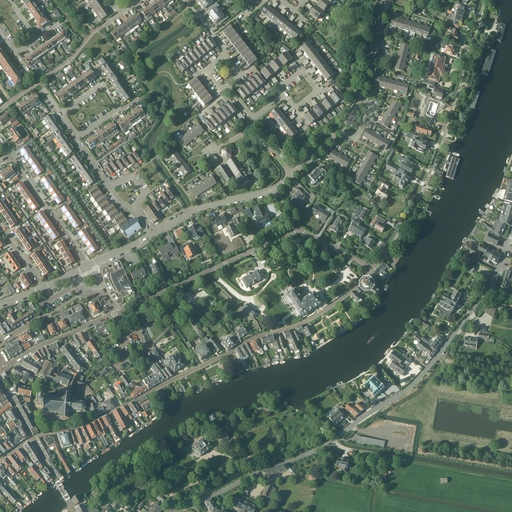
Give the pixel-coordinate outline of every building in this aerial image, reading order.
[(27,8),(34,4),(31,0),(28,0),(24,4),(27,8)] [(159,0),(155,3),(160,11),(164,7),(159,0)] [(210,0),(207,0),(201,5),(205,10),(207,8),(209,11),(217,4),(215,1),(213,3),(210,0)] [(322,0),(320,2),(329,9),(329,8),(328,7),(331,4),(326,0),(322,0)] [(36,2),(34,4),(27,8),(31,13),(40,7),(36,2)] [(92,7),(95,11),(102,6),(99,2),(92,7)] [(317,6),(324,12),(327,9),(328,10),(329,9),(320,2),(317,6)] [(155,3),(150,7),(155,14),(160,11),(155,3)] [(219,6),(217,4),(209,11),(211,13),(208,15),(212,19),(221,13),(217,8),(219,6)] [(465,7),(457,5),(454,15),(456,16),(463,18),(464,15),(465,15),(466,12),(465,12),(465,11),(464,11),(465,7)] [(95,11),(94,12),(97,17),(105,11),(102,6),(95,11)] [(272,10),(267,6),(262,13),(265,16),(264,17),(265,18),(272,10)] [(314,10),(322,17),(321,16),(324,12),(317,6),(314,10)] [(40,7),(31,13),(34,18),(43,12),(40,7)] [(155,14),(150,7),(146,10),(151,17),(155,14)] [(56,10),(53,13),(57,19),(61,17),(56,10)] [(151,17),(146,10),(141,13),(139,14),(145,23),(147,21),(147,22),(152,19),(151,17)] [(276,13),(272,10),(265,18),(266,17),(270,20),(276,13)] [(314,10),(310,15),(317,21),(320,17),(321,18),(322,17),(314,10)] [(105,11),(97,17),(101,21),(108,16),(105,11)] [(43,12),(34,18),(37,23),(42,20),(44,18),(45,17),(46,18),(46,17),(43,12)] [(224,17),(221,13),(212,19),(216,24),(218,22),(220,25),(229,18),(227,15),(224,17)] [(276,13),(270,20),(274,23),(273,24),(273,25),(280,16),(276,13)] [(396,15),(391,14),(390,19),(392,20),(390,25),(396,27),(399,18),(395,17),(396,15)] [(132,19),(137,26),(142,22),(137,15),(132,19)] [(456,16),(454,15),(451,25),(459,28),(460,24),(461,24),(462,23),(463,24),(463,21),(462,21),(463,18),(456,16)] [(284,20),(280,16),(273,25),(274,25),(275,24),(279,27),(284,20)] [(402,17),(400,16),(399,18),(396,27),(403,29),(406,20),(402,19),(402,17)] [(45,17),(44,18),(42,20),(37,23),(36,24),(40,29),(49,22),(46,18),(45,17)] [(409,19),(406,18),(406,20),(403,29),(409,31),(412,22),(408,21),(409,19)] [(137,26),(132,19),(128,22),(133,29),(137,26)] [(284,20),(279,27),(282,30),(281,31),(282,31),(288,23),(284,20)] [(415,21),(412,20),(412,22),(409,31),(415,33),(418,24),(414,23),(415,21)] [(124,25),(128,32),(133,29),(128,22),(124,25)] [(421,23),(419,22),(418,24),(415,33),(422,35),(424,26),(421,25),(421,23)] [(288,23),(282,31),(282,32),(283,31),(287,34),(293,27),(288,23)] [(428,25),(425,24),(424,26),(422,35),(428,37),(432,38),(434,32),(430,31),(431,28),(427,27),(428,25)] [(500,24),(495,42),(502,44),(507,26),(500,24)] [(123,34),(124,35),(128,32),(124,25),(119,28),(123,34)] [(453,28),(444,26),(443,29),(452,32),(451,35),(449,39),(457,42),(457,41),(458,40),(458,39),(458,38),(458,37),(456,37),(458,32),(456,31),(457,30),(453,28)] [(234,31),(230,27),(223,33),(224,35),(221,38),(223,40),(226,37),(234,31)] [(293,27),(287,34),(291,37),(290,38),(297,30),(293,27)] [(119,28),(115,31),(120,38),(124,35),(123,34),(119,28)] [(61,34),(59,36),(64,43),(69,40),(68,37),(70,36),(66,30),(64,32),(60,34),(61,34)] [(301,34),(297,30),(290,38),(291,39),(292,38),(296,41),(301,34)] [(115,41),(120,38),(115,31),(111,34),(115,41)] [(234,31),(226,37),(228,39),(225,42),(226,44),(230,41),(237,35),(234,31)] [(237,35),(230,41),(231,43),(228,47),(229,48),(233,45),(241,39),(237,35)] [(56,36),(54,38),(56,42),(59,47),(64,43),(59,36),(57,37),(56,36)] [(56,42),(54,38),(51,41),(49,42),(50,44),(53,48),(58,45),(57,43),(56,42)] [(206,42),(212,49),(214,48),(218,51),(219,50),(217,46),(211,38),(206,42)] [(241,39),(233,45),(234,47),(231,51),(233,53),(236,50),(244,44),(241,39)] [(448,42),(440,40),(439,44),(443,45),(442,49),(445,50),(444,53),(453,56),(455,48),(447,45),(448,42)] [(308,41),(300,47),(304,51),(312,45),(312,44),(311,45),(308,41)] [(50,44),(49,42),(47,44),(47,43),(44,45),(44,46),(45,47),(48,52),(50,54),(55,50),(53,48),(50,44)] [(202,45),(208,53),(210,51),(214,55),(215,53),(212,49),(206,42),(202,45)] [(244,44),(236,50),(238,52),(235,55),(236,57),(240,54),(247,48),(244,44)] [(400,50),(408,53),(409,48),(411,49),(412,47),(402,44),(400,50)] [(43,55),(48,52),(45,47),(44,46),(44,45),(41,47),(41,48),(39,49),(40,50),(42,53),(43,55)] [(198,48),(204,56),(206,55),(209,58),(211,57),(208,53),(202,45),(198,48)] [(313,45),(312,45),(304,51),(307,56),(315,50),(312,46),(313,45)] [(194,52),(200,60),(202,58),(205,61),(207,60),(204,56),(198,48),(194,52)] [(247,48),(240,54),(241,56),(238,59),(239,61),(243,58),(251,52),(247,48)] [(42,53),(39,49),(37,51),(37,50),(34,52),(34,53),(35,53),(38,59),(43,55),(42,53)] [(498,52),(490,49),(482,74),(489,77),(498,52)] [(317,54),(315,50),(307,56),(311,60),(319,53),(317,54)] [(398,57),(407,59),(408,55),(410,55),(410,53),(408,53),(400,50),(398,57)] [(34,53),(34,52),(31,54),(31,55),(29,56),(35,65),(40,61),(38,59),(35,53),(34,53)] [(189,55),(195,63),(197,61),(201,65),(203,63),(200,60),(194,52),(189,55)] [(251,52),(243,58),(245,60),(241,64),(243,65),(246,62),(254,56),(251,52)] [(282,55),(288,64),(293,60),(287,53),(283,56),(282,55)] [(320,54),(319,53),(311,60),(314,64),(321,59),(318,55),(320,54)] [(0,57),(0,66),(2,70),(11,63),(5,54),(0,57)] [(185,58),(191,66),(193,65),(197,68),(198,67),(195,63),(189,55),(185,58)] [(282,57),(278,60),(284,67),(288,64),(282,55),(281,56),(282,57)] [(434,55),(431,66),(439,68),(439,70),(445,72),(447,67),(443,66),(446,59),(434,55)] [(35,65),(29,56),(27,58),(27,57),(24,59),(30,68),(35,65)] [(254,56),(246,62),(248,64),(245,68),(246,69),(258,61),(254,56)] [(396,63),(405,65),(406,61),(408,62),(409,59),(407,59),(398,57),(396,63)] [(97,65),(98,64),(100,67),(109,61),(107,59),(106,60),(104,58),(96,63),(97,65)] [(181,62),(187,70),(189,68),(192,71),(194,70),(191,66),(185,58),(181,62)] [(324,62),(321,59),(314,64),(317,69),(326,62),(325,61),(324,62)] [(274,62),(273,62),(280,70),(284,67),(278,60),(275,63),(274,62)] [(110,63),(109,61),(100,67),(102,70),(101,71),(103,72),(110,67),(108,64),(110,63)] [(181,62),(176,65),(183,73),(184,71),(188,75),(190,73),(187,70),(181,62)] [(274,64),(270,66),(276,74),(280,70),(273,62),(273,63),(274,64)] [(326,63),(326,62),(317,69),(321,73),(328,67),(325,64),(326,63)] [(2,70),(8,78),(17,71),(11,63),(2,70)] [(395,70),(403,72),(404,68),(406,68),(407,66),(405,65),(396,63),(395,70)] [(265,68),(265,69),(271,77),(276,74),(270,66),(266,69),(265,68)] [(424,79),(423,83),(430,85),(432,86),(434,86),(435,82),(438,83),(440,76),(444,77),(445,72),(439,70),(439,68),(431,66),(427,79),(424,79)] [(112,69),(110,67),(103,72),(103,73),(104,73),(107,76),(115,70),(114,68),(112,69)] [(331,71),(328,67),(321,73),(324,77),(332,71),(332,70),(331,71)] [(86,75),(91,82),(94,79),(93,78),(95,77),(89,69),(84,72),(85,73),(85,74),(86,75)] [(265,70),(262,73),(267,80),(271,77),(265,69),(264,69),(265,70)] [(116,72),(115,70),(107,76),(109,79),(108,79),(109,81),(116,76),(115,73),(116,72)] [(8,78),(14,86),(23,80),(17,71),(8,78)] [(333,71),(332,71),(324,77),(327,81),(335,76),(332,72),(333,71)] [(82,78),(86,84),(87,83),(88,84),(91,82),(86,75),(85,74),(81,77),(82,78)] [(261,86),(265,83),(259,75),(258,77),(254,74),(252,75),(255,79),(261,86)] [(381,87),(383,78),(379,77),(380,75),(378,75),(375,85),(381,87)] [(118,78),(116,76),(109,81),(109,82),(110,82),(112,85),(113,85),(119,81),(120,80),(119,80),(121,79),(120,77),(118,78)] [(192,89),(199,83),(198,81),(201,77),(200,76),(196,79),(196,78),(188,84),(192,89)] [(388,89),(390,80),(386,79),(386,77),(384,76),(383,78),(381,87),(388,89)] [(81,77),(76,80),(80,86),(82,88),(85,86),(85,85),(86,84),(82,78),(81,77)] [(261,86),(255,79),(253,80),(250,77),(248,78),(251,82),(257,90),(261,86)] [(394,90),(396,82),(392,81),(393,79),(390,78),(390,80),(388,89),(394,90)] [(75,81),(72,83),(77,90),(78,89),(79,90),(82,88),(80,86),(76,80),(75,81)] [(195,93),(203,87),(201,85),(204,82),(203,80),(199,83),(192,89),(195,93)] [(257,90),(251,82),(249,83),(245,80),(244,82),(247,85),(253,93),(257,90)] [(400,92),(403,83),(398,82),(399,81),(397,80),(396,82),(394,90),(400,92)] [(120,83),(119,81),(113,85),(112,85),(111,85),(112,85),(111,86),(112,88),(113,87),(115,90),(123,84),(122,82),(120,83)] [(407,94),(409,85),(405,84),(405,82),(403,82),(403,83),(400,92),(407,94)] [(72,83),(67,86),(71,91),(73,94),(77,92),(76,91),(77,90),(72,83)] [(125,86),(123,84),(115,90),(117,93),(116,94),(117,95),(125,90),(123,87),(125,86)] [(198,97),(206,91),(205,89),(208,86),(206,84),(203,87),(195,93),(198,97)] [(253,93),(247,85),(245,87),(241,84),(239,85),(242,89),(248,96),(253,93)] [(430,85),(429,89),(434,90),(434,93),(433,96),(442,98),(444,93),(440,91),(440,88),(434,86),(432,86),(430,85)] [(67,86),(63,89),(66,95),(68,97),(69,96),(70,97),(73,94),(71,91),(67,86)] [(248,96),(242,89),(240,90),(237,87),(235,88),(244,100),(248,96)] [(63,89),(62,88),(60,89),(61,90),(58,92),(64,101),(68,98),(67,97),(68,97),(66,95),(63,89)] [(202,102),(210,95),(208,94),(211,90),(210,88),(206,91),(198,97),(202,102)] [(126,92),(125,90),(117,95),(118,96),(119,96),(121,99),(130,93),(128,91),(126,92)] [(345,98),(339,91),(335,94),(341,103),(342,102),(341,101),(345,98)] [(482,93),(475,91),(470,108),(477,110),(482,93)] [(64,101),(58,92),(54,95),(59,103),(61,102),(61,103),(64,101)] [(131,95),(130,93),(121,99),(123,102),(122,102),(123,104),(131,99),(129,96),(131,95)] [(213,100),(211,98),(214,94),(213,93),(210,95),(202,102),(205,106),(213,100)] [(341,103),(335,94),(330,98),(336,105),(340,102),(341,103)] [(33,95),(30,97),(33,102),(35,106),(37,108),(41,105),(35,95),(34,96),(33,95)] [(33,102),(30,97),(26,100),(25,100),(33,112),(35,110),(33,107),(35,106),(33,102)] [(333,108),(336,105),(330,98),(326,101),(333,110),(333,109),(333,108)] [(26,111),(27,112),(31,109),(25,100),(24,100),(24,101),(21,104),(26,111)] [(332,110),(333,110),(326,101),(322,105),(327,112),(331,109),(332,110)] [(390,106),(398,111),(400,107),(402,108),(403,106),(393,101),(390,106)] [(419,110),(415,120),(424,123),(427,118),(436,121),(441,104),(432,101),(430,108),(428,111),(419,110)] [(227,107),(233,115),(238,112),(232,104),(229,106),(226,102),(224,104),(227,107)] [(22,115),(27,112),(26,111),(21,104),(18,106),(18,107),(17,108),(22,115)] [(327,112),(322,105),(318,108),(324,116),(325,116),(324,115),(327,112)] [(229,118),(233,115),(227,107),(225,109),(222,106),(220,107),(223,111),(229,118)] [(387,112),(394,116),(396,113),(398,114),(399,112),(398,111),(390,106),(387,112)] [(273,119),(281,113),(278,108),(271,114),(274,118),(273,119)] [(324,117),(324,116),(318,108),(313,111),(319,119),(323,116),(324,117)] [(137,109),(134,111),(140,119),(144,116),(145,117),(148,115),(144,109),(141,111),(139,109),(138,110),(137,109)] [(229,118),(223,111),(221,112),(217,109),(216,110),(219,114),(225,122),(229,118)] [(8,111),(1,117),(0,117),(0,122),(2,125),(8,120),(7,117),(11,115),(8,111)] [(132,114),(130,115),(135,123),(137,125),(140,123),(138,121),(140,119),(134,111),(131,113),(132,114)] [(315,121),(319,119),(313,111),(309,115),(316,123),(315,121)] [(415,114),(407,111),(405,116),(413,119),(415,114)] [(225,122),(219,114),(217,116),(213,112),(211,114),(214,118),(220,125),(225,122)] [(384,118),(391,122),(393,118),(395,119),(396,117),(394,116),(387,112),(384,118)] [(275,119),(277,122),(285,117),(281,113),(273,119),(273,120),(275,119)] [(44,120),(47,124),(54,119),(51,115),(44,120)] [(131,126),(135,123),(130,115),(129,116),(128,115),(125,117),(130,124),(131,126)] [(315,123),(316,123),(309,115),(305,118),(307,121),(305,122),(308,126),(310,124),(310,125),(314,122),(315,123)] [(220,125),(214,118),(212,119),(209,116),(207,117),(210,121),(216,129),(220,125)] [(122,121),(121,122),(125,127),(126,128),(126,129),(131,126),(130,124),(125,117),(122,119),(123,120),(122,121)] [(288,121),(285,117),(277,122),(275,124),(279,128),(280,128),(283,125),(288,121)] [(387,128),(390,124),(391,125),(393,123),(391,122),(384,118),(380,124),(387,128)] [(47,124),(50,129),(57,124),(54,119),(47,124)] [(203,120),(212,132),(216,129),(210,121),(208,122),(205,119),(203,120)] [(126,128),(121,122),(120,122),(120,121),(116,123),(124,134),(128,131),(126,129),(126,128)] [(281,127),(284,131),(285,130),(291,125),(288,121),(283,125),(280,128),(281,127)] [(50,129),(53,133),(60,128),(57,124),(50,129)] [(111,124),(107,126),(113,135),(118,131),(113,124),(111,125),(111,124)] [(192,127),(194,129),(199,136),(204,131),(199,125),(195,127),(194,126),(192,127)] [(286,136),(287,136),(288,135),(295,130),(291,125),(285,130),(284,131),(287,135),(286,136)] [(424,134),(430,136),(432,131),(417,125),(415,132),(424,135),(424,134)] [(110,137),(113,135),(107,126),(104,129),(105,129),(103,130),(108,137),(108,138),(110,137)] [(368,140),(373,132),(369,130),(370,128),(368,127),(363,137),(368,140)] [(10,135),(12,138),(18,133),(14,128),(8,133),(9,133),(8,134),(10,136),(10,135)] [(53,133),(56,138),(62,133),(62,134),(63,133),(60,128),(53,133)] [(187,131),(188,133),(194,140),(199,136),(194,129),(190,132),(189,130),(187,131)] [(98,133),(102,139),(104,141),(108,138),(108,137),(103,130),(102,131),(102,130),(98,133)] [(288,136),(291,140),(298,134),(295,130),(288,135),(287,136),(287,137),(288,136)] [(374,143),(379,136),(375,134),(376,132),(374,131),(373,132),(368,140),(374,143)] [(18,133),(12,138),(13,140),(13,141),(14,142),(15,142),(15,143),(17,141),(18,143),(22,141),(21,139),(18,133)] [(55,138),(58,143),(65,138),(62,134),(62,133),(56,138),(55,138)] [(102,139),(98,133),(95,135),(96,136),(94,137),(100,144),(101,146),(104,145),(102,142),(104,141),(102,139)] [(182,135),(183,137),(188,144),(194,140),(188,133),(185,136),(183,134),(182,135)] [(418,137),(408,133),(406,137),(414,140),(411,148),(416,150),(423,153),(424,149),(425,149),(428,143),(420,140),(417,139),(418,137)] [(380,147),(384,139),(381,137),(382,135),(380,134),(379,136),(374,143),(380,147)] [(95,147),(100,144),(94,137),(93,136),(92,137),(89,139),(95,147)] [(176,140),(183,148),(188,144),(183,137),(179,140),(178,138),(176,140)] [(58,143),(61,148),(68,143),(65,138),(58,143)] [(380,147),(386,150),(390,143),(386,140),(387,139),(385,138),(384,139),(380,147)] [(93,149),(95,147),(89,139),(86,141),(87,142),(86,143),(91,150),(93,149)] [(61,148),(64,152),(71,147),(68,143),(61,148)] [(20,151),(23,156),(29,152),(26,147),(20,151)] [(64,152),(67,156),(74,151),(71,147),(64,152)] [(334,149),(329,158),(335,161),(339,154),(335,152),(336,150),(334,149)] [(170,162),(172,161),(179,155),(175,150),(168,155),(168,156),(170,159),(169,160),(170,162)] [(394,151),(392,150),(388,155),(384,162),(387,163),(394,151)] [(136,151),(131,154),(137,163),(142,159),(136,151)] [(23,156),(27,161),(33,157),(29,152),(23,156)] [(342,153),(340,152),(339,154),(335,161),(340,165),(345,157),(341,155),(342,153)] [(366,158),(374,162),(376,159),(377,159),(379,157),(369,152),(366,158)] [(131,154),(126,158),(130,163),(131,164),(132,166),(137,163),(131,154)] [(70,160),(73,164),(80,159),(77,155),(70,160)] [(174,167),(176,166),(183,161),(179,155),(172,161),(175,164),(173,165),(174,167)] [(347,156),(345,155),(345,157),(340,165),(346,168),(350,160),(347,158),(347,156)] [(125,156),(120,160),(126,168),(131,164),(130,163),(126,158),(125,156)] [(27,161),(31,167),(36,162),(33,157),(27,161)] [(235,157),(227,163),(242,186),(250,181),(235,157)] [(363,164),(370,168),(372,164),(374,165),(375,163),(374,162),(366,158),(363,164)] [(459,161),(453,158),(445,179),(452,182),(459,161)] [(73,164),(76,169),(83,164),(80,159),(73,164)] [(414,165),(403,159),(399,166),(411,173),(413,169),(412,169),(414,165)] [(120,160),(115,163),(119,169),(119,170),(120,171),(126,168),(120,160)] [(114,161),(109,165),(114,173),(119,170),(119,169),(115,163),(114,161)] [(179,172),(180,171),(187,166),(183,161),(176,166),(179,170),(177,171),(179,172)] [(31,167),(34,171),(40,167),(36,162),(31,167)] [(109,165),(107,163),(105,164),(107,166),(104,168),(109,176),(114,173),(109,165)] [(386,168),(396,173),(398,168),(388,163),(386,168)] [(76,169),(79,173),(86,168),(83,164),(76,169)] [(359,169),(367,174),(369,170),(371,171),(372,169),(370,168),(363,164),(359,169)] [(181,176),(183,178),(191,171),(187,166),(180,171),(183,175),(181,176)] [(232,178),(224,166),(216,170),(219,174),(220,173),(227,182),(232,178)] [(9,167),(4,171),(9,177),(14,173),(12,170),(11,168),(10,168),(9,167)] [(40,167),(34,171),(37,176),(43,172),(40,167)] [(317,168),(309,176),(316,184),(324,175),(327,177),(330,171),(324,167),(321,171),(317,168)] [(79,173),(82,178),(89,173),(86,168),(79,173)] [(356,175),(364,179),(366,176),(368,177),(369,175),(367,174),(359,169),(356,175)] [(9,177),(4,171),(0,173),(0,175),(0,176),(1,178),(2,178),(4,180),(9,177)] [(82,178),(85,182),(92,177),(89,173),(82,178)] [(360,185),(363,181),(364,182),(365,180),(364,179),(356,175),(353,181),(360,185)] [(407,183),(409,180),(408,179),(408,178),(402,175),(401,178),(397,176),(395,180),(399,182),(398,184),(400,185),(399,187),(402,188),(403,187),(406,182),(407,183)] [(49,182),(49,181),(46,176),(40,180),(43,185),(49,182)] [(88,186),(95,181),(92,177),(85,182),(88,186)] [(205,179),(206,180),(211,188),(217,184),(212,177),(208,179),(207,177),(205,179)] [(200,182),(201,184),(205,191),(211,188),(206,180),(203,183),(202,181),(200,182)] [(43,185),(47,190),(53,186),(49,181),(49,182),(43,185)] [(308,194),(296,181),(295,182),(289,188),(294,192),(290,196),(295,201),(293,202),(294,203),(294,205),(295,206),(297,206),(298,207),(307,198),(306,196),(308,194)] [(382,198),(381,200),(380,201),(384,203),(389,195),(383,192),(385,188),(388,189),(390,186),(383,182),(380,188),(380,187),(376,194),(382,198)] [(15,187),(19,192),(24,187),(21,183),(15,187)] [(194,186),(195,188),(200,195),(205,191),(201,184),(197,186),(196,185),(194,186)] [(47,190),(51,196),(57,192),(53,186),(47,190)] [(88,192),(91,197),(99,191),(96,186),(88,192)] [(19,192),(22,196),(27,192),(28,192),(24,187),(19,192)] [(167,191),(165,192),(171,200),(175,197),(168,187),(166,189),(167,191)] [(195,188),(191,190),(190,188),(188,190),(194,199),(200,195),(195,188)] [(91,197),(95,202),(103,197),(99,191),(91,197)] [(22,196),(25,201),(31,197),(28,192),(22,196)] [(51,196),(54,201),(60,197),(57,192),(51,196)] [(161,198),(165,204),(171,200),(165,192),(159,196),(161,198)] [(25,201),(29,207),(35,203),(31,197),(25,201)] [(54,201),(58,205),(63,201),(60,197),(54,201)] [(95,202),(98,207),(106,201),(103,197),(95,202)] [(157,200),(163,209),(167,206),(165,204),(161,198),(157,200)] [(151,204),(157,213),(163,209),(157,200),(151,204)] [(102,212),(104,211),(105,210),(110,206),(106,201),(98,207),(102,212)] [(29,207),(33,212),(39,208),(35,203),(29,207)] [(151,204),(143,210),(153,224),(161,219),(157,213),(151,204)] [(503,211),(511,213),(511,208),(508,207),(508,205),(504,204),(503,206),(504,207),(503,211)] [(60,209),(64,215),(70,210),(66,205),(60,209)] [(107,215),(115,210),(112,205),(110,206),(105,210),(104,211),(107,215)] [(332,217),(335,212),(328,208),(325,211),(316,206),(312,212),(315,215),(316,214),(322,217),(321,218),(325,221),(329,215),(332,217)] [(230,212),(231,216),(237,213),(243,210),(242,207),(235,210),(235,209),(230,212)] [(259,227),(270,221),(266,213),(265,213),(262,207),(258,209),(261,215),(258,217),(259,219),(256,221),(259,227)] [(369,211),(363,208),(358,218),(364,221),(369,211)] [(1,213),(4,218),(10,214),(7,209),(1,213)] [(64,215),(67,219),(73,215),(70,210),(64,215)] [(111,220),(113,219),(119,215),(115,210),(107,215),(111,220)] [(36,216),(39,220),(45,217),(41,212),(36,216)] [(117,225),(125,219),(121,213),(119,215),(113,219),(117,225)] [(4,218),(8,223),(14,219),(10,214),(4,218)] [(67,219),(71,224),(77,220),(73,215),(67,219)] [(214,220),(218,227),(228,222),(224,215),(214,220)] [(502,223),(510,226),(511,218),(505,216),(502,215),(500,222),(502,223)] [(39,220),(42,225),(48,221),(45,217),(39,220)] [(379,217),(372,227),(382,233),(385,228),(379,224),(380,223),(384,224),(385,221),(379,217)] [(338,233),(344,222),(337,218),(331,229),(338,233)] [(8,223),(11,228),(17,224),(14,219),(8,223)] [(117,225),(120,229),(128,224),(125,219),(117,225)] [(128,224),(120,229),(122,233),(124,232),(129,239),(127,240),(128,240),(134,236),(136,235),(138,233),(143,230),(142,229),(141,227),(139,226),(137,225),(136,224),(138,223),(135,219),(128,224)] [(361,238),(367,229),(359,225),(360,222),(355,219),(351,224),(352,225),(349,230),(361,238)] [(71,224),(75,230),(80,225),(77,220),(71,224)] [(42,225),(45,230),(51,226),(48,221),(42,225)] [(506,226),(496,221),(492,228),(493,229),(492,231),(492,232),(501,236),(506,226)] [(231,238),(238,234),(233,224),(225,228),(231,238)] [(45,230),(49,236),(55,231),(51,226),(45,230)] [(188,229),(194,240),(199,238),(198,235),(202,234),(200,228),(196,230),(194,226),(188,229)] [(14,232),(18,238),(24,234),(26,232),(24,230),(22,231),(20,228),(14,232)] [(77,234),(81,239),(87,235),(83,230),(77,234)] [(49,236),(53,241),(59,237),(55,231),(49,236)] [(492,232),(491,231),(489,234),(485,241),(493,245),(493,243),(497,245),(499,241),(498,240),(500,236),(493,233),(492,232)] [(18,238),(21,243),(27,239),(24,234),(18,238)] [(81,239),(84,244),(90,240),(87,235),(81,239)] [(371,249),(375,243),(366,237),(362,244),(371,249)] [(21,243),(24,248),(31,243),(27,239),(21,243)] [(84,244),(88,249),(94,245),(90,240),(84,244)] [(56,245),(59,250),(65,246),(62,241),(56,245)] [(31,243),(24,248),(28,252),(34,248),(31,243)] [(163,260),(169,257),(168,256),(170,255),(173,254),(174,255),(178,252),(174,244),(170,246),(169,244),(165,247),(165,248),(159,251),(163,260)] [(187,259),(194,256),(192,250),(191,246),(189,247),(188,244),(183,246),(184,249),(183,250),(187,259)] [(94,245),(88,249),(91,254),(97,250),(94,245)] [(481,245),(478,252),(481,253),(480,255),(484,257),(485,255),(491,258),(493,255),(495,251),(487,247),(487,248),(481,245)] [(59,250),(61,255),(68,251),(65,246),(59,250)] [(478,252),(472,249),(469,256),(475,259),(475,258),(478,259),(480,255),(481,253),(478,252)] [(68,251),(61,255),(65,260),(71,257),(68,251)] [(497,264),(501,254),(495,251),(493,255),(492,258),(490,261),(497,264)] [(11,252),(2,259),(5,264),(14,257),(11,252)] [(30,256),(34,261),(40,257),(37,252),(30,256)] [(14,257),(5,264),(9,269),(18,262),(14,257)] [(34,261),(37,266),(44,262),(40,257),(34,261)] [(71,257),(65,260),(68,266),(74,263),(71,257)] [(37,266),(41,272),(50,265),(46,260),(44,262),(37,266)] [(116,261),(114,262),(113,263),(112,264),(112,266),(112,268),(109,269),(108,268),(106,267),(105,267),(103,268),(102,269),(101,270),(101,272),(101,274),(102,279),(104,284),(106,289),(108,294),(111,298),(115,304),(116,305),(118,305),(120,305),(121,305),(122,304),(123,303),(123,301),(122,299),(134,294),(121,264),(120,263),(118,262),(116,261)] [(18,262),(9,269),(12,274),(21,268),(18,262)] [(384,275),(388,279),(390,276),(384,271),(387,268),(388,269),(389,268),(382,262),(377,268),(382,273),(384,275)] [(156,264),(156,263),(149,267),(150,267),(153,273),(152,275),(153,277),(155,277),(156,281),(163,278),(156,264)] [(41,272),(44,277),(53,270),(50,265),(41,272)] [(467,271),(473,274),(476,268),(470,265),(467,271)] [(143,287),(149,284),(146,277),(145,277),(145,276),(142,268),(129,273),(133,281),(140,278),(140,280),(143,287)] [(372,280),(376,276),(378,278),(382,273),(377,268),(367,278),(372,280)] [(511,271),(507,270),(503,279),(511,282),(511,278),(511,271)] [(259,271),(242,280),(246,288),(263,279),(259,271)] [(18,279),(22,284),(28,280),(25,274),(18,279)] [(366,291),(370,291),(372,287),(372,283),(370,282),(372,280),(367,278),(362,284),(363,288),(366,291)] [(511,282),(503,279),(500,287),(507,290),(511,282)] [(22,284),(26,289),(32,285),(28,280),(22,284)] [(289,294),(287,295),(301,317),(323,304),(315,292),(305,299),(301,294),(303,293),(303,291),(301,288),(299,288),(294,290),(291,285),(286,289),(289,294)] [(7,288),(0,293),(0,294),(3,298),(12,294),(15,292),(11,286),(7,289),(7,288)] [(363,291),(360,288),(358,289),(356,291),(355,290),(350,295),(357,302),(360,299),(358,296),(363,291)] [(461,295),(454,292),(451,298),(445,295),(439,306),(440,306),(437,311),(441,313),(440,314),(440,315),(441,316),(443,317),(444,317),(445,317),(446,316),(449,317),(461,295)] [(99,304),(96,298),(93,299),(95,305),(90,308),(93,315),(99,312),(97,308),(98,308),(96,305),(99,304)] [(84,314),(80,307),(77,308),(79,312),(73,314),(73,315),(77,322),(78,322),(78,323),(80,322),(80,321),(83,320),(81,315),(84,314)] [(34,316),(31,311),(26,315),(29,320),(34,316)] [(10,312),(6,315),(10,320),(15,328),(20,326),(16,321),(10,312)] [(77,322),(73,315),(69,317),(67,312),(63,314),(64,316),(66,320),(68,320),(71,325),(74,324),(76,324),(76,323),(77,322)] [(63,314),(63,313),(60,315),(63,321),(58,323),(61,330),(67,327),(64,321),(66,320),(64,316),(63,314)] [(29,320),(26,315),(22,317),(21,318),(24,323),(29,320)] [(15,328),(10,320),(6,323),(11,331),(15,328)] [(11,331),(6,323),(0,326),(0,331),(3,336),(11,331)] [(103,324),(102,323),(94,327),(97,331),(100,330),(101,331),(105,329),(108,335),(110,334),(105,323),(103,324)] [(55,324),(52,325),(47,328),(50,335),(51,335),(52,335),(53,335),(53,334),(56,332),(56,331),(58,330),(55,324)] [(296,342),(301,340),(298,333),(304,330),(307,337),(312,335),(308,327),(304,329),(302,326),(295,329),(296,332),(292,334),(296,342)] [(243,328),(240,329),(239,327),(234,330),(236,332),(240,339),(247,334),(243,328)] [(22,335),(18,337),(20,341),(19,341),(22,346),(28,343),(27,341),(29,340),(34,337),(31,332),(29,334),(27,331),(22,334),(22,335)] [(299,350),(291,331),(283,333),(285,340),(289,338),(291,344),(288,345),(291,351),(293,350),(294,352),(299,350)] [(87,342),(83,333),(78,336),(80,341),(82,345),(83,346),(82,345),(87,342)] [(277,337),(273,338),(274,342),(277,352),(285,349),(282,337),(279,338),(278,335),(277,336),(277,337)] [(41,336),(34,339),(37,345),(44,341),(41,336)] [(80,341),(78,336),(77,336),(73,338),(78,348),(78,349),(83,347),(83,346),(82,345),(80,341)] [(273,338),(272,336),(261,339),(263,345),(274,342),(273,338)] [(426,344),(416,336),(414,339),(419,342),(420,342),(416,347),(422,351),(424,348),(426,345),(426,344)] [(444,341),(438,337),(432,345),(431,346),(430,347),(433,349),(436,351),(444,341)] [(206,338),(204,339),(209,346),(211,345),(217,353),(221,350),(212,338),(208,341),(206,338)] [(221,344),(227,351),(237,345),(241,343),(239,339),(234,342),(232,339),(231,340),(229,338),(221,344)] [(471,349),(476,350),(478,340),(466,338),(464,346),(471,347),(471,349)] [(256,340),(248,344),(253,353),(258,351),(259,354),(260,354),(263,352),(264,351),(259,340),(256,340)] [(98,350),(92,341),(87,344),(93,353),(99,350),(98,350)] [(59,349),(56,343),(51,345),(55,351),(56,351),(58,353),(61,352),(59,350),(59,349)] [(248,344),(244,346),(250,358),(254,356),(253,353),(248,344)] [(4,348),(4,349),(4,350),(7,354),(12,351),(15,350),(12,345),(9,347),(8,347),(7,346),(4,348)] [(69,349),(66,345),(59,350),(61,352),(63,355),(69,349)] [(204,345),(195,351),(201,361),(210,355),(204,345)] [(433,350),(426,345),(424,348),(422,351),(428,356),(433,350)] [(250,358),(244,346),(240,348),(245,358),(246,360),(250,358)] [(20,347),(15,350),(18,355),(23,352),(21,347),(20,347)] [(48,347),(44,349),(47,356),(49,358),(51,357),(52,356),(48,347)] [(245,358),(240,348),(235,351),(241,360),(240,360),(244,367),(246,366),(242,359),(245,358)] [(47,356),(44,349),(35,353),(36,354),(41,360),(41,361),(47,356)] [(73,353),(69,349),(63,355),(66,359),(73,353)] [(436,351),(433,349),(433,350),(428,356),(429,357),(428,358),(430,360),(436,352),(436,351)] [(12,351),(7,354),(10,359),(18,355),(15,350),(12,351)] [(102,355),(99,350),(93,353),(94,354),(93,354),(97,359),(102,355)] [(156,350),(151,353),(153,356),(156,361),(160,366),(165,363),(166,365),(168,368),(170,371),(171,370),(172,371),(173,371),(174,373),(184,366),(180,360),(178,362),(173,356),(164,362),(161,358),(156,350)] [(393,362),(389,367),(402,376),(407,369),(401,364),(404,359),(394,351),(388,358),(393,362)] [(76,357),(73,353),(66,359),(69,362),(69,363),(76,357)] [(32,357),(37,363),(38,362),(39,363),(40,363),(42,364),(42,363),(42,362),(41,361),(40,361),(41,360),(36,354),(32,357)] [(79,362),(76,357),(69,363),(73,367),(79,362)] [(33,362),(27,359),(20,365),(31,371),(33,367),(31,366),(33,362)] [(45,361),(38,374),(43,377),(46,378),(51,369),(53,366),(45,361)] [(36,364),(33,362),(31,366),(33,367),(31,371),(37,374),(43,364),(42,364),(40,363),(39,363),(38,362),(37,363),(36,364)] [(45,379),(55,383),(58,375),(54,374),(56,371),(54,370),(55,367),(60,364),(59,362),(54,365),(53,366),(51,369),(46,378),(45,379)] [(83,366),(79,362),(73,367),(76,371),(83,366)] [(155,373),(155,374),(143,381),(146,385),(149,390),(160,383),(160,384),(166,380),(152,362),(148,364),(154,374),(155,373)] [(86,370),(83,366),(76,371),(79,375),(86,370)] [(174,376),(170,371),(168,368),(163,371),(160,366),(157,368),(166,380),(174,376)] [(102,376),(110,370),(107,367),(100,374),(102,376)] [(15,368),(12,374),(20,378),(23,373),(23,372),(15,368)] [(29,376),(23,373),(20,378),(19,381),(25,384),(27,380),(29,377),(29,376)] [(66,376),(58,374),(58,375),(55,383),(62,385),(66,376)] [(79,376),(74,374),(71,378),(67,387),(74,390),(78,381),(79,376)] [(124,375),(120,378),(126,386),(130,384),(124,375)] [(71,378),(66,376),(62,385),(67,387),(71,378)] [(84,378),(80,376),(78,381),(74,390),(78,392),(80,386),(83,387),(85,383),(82,382),(84,378)] [(385,388),(386,387),(383,384),(382,385),(382,384),(377,380),(377,379),(377,378),(375,376),(375,377),(374,376),(363,386),(364,387),(365,389),(366,389),(367,390),(371,394),(372,395),(371,395),(374,399),(375,398),(385,388)] [(128,396),(125,391),(124,391),(121,384),(116,387),(118,390),(117,391),(121,399),(128,396)] [(14,385),(12,394),(20,395),(21,391),(24,392),(26,393),(26,391),(32,393),(32,389),(14,385)] [(140,387),(139,388),(135,390),(138,396),(143,393),(140,388),(140,387)] [(116,396),(110,388),(107,390),(113,398),(116,396)] [(138,396),(135,390),(129,393),(133,399),(138,396)] [(44,396),(44,400),(41,400),(41,399),(40,398),(39,399),(39,400),(37,400),(36,402),(36,408),(43,408),(43,412),(42,413),(43,413),(47,413),(47,414),(48,414),(48,413),(51,413),(51,414),(52,414),(55,414),(55,415),(56,415),(56,414),(60,414),(59,419),(59,420),(60,420),(69,420),(69,421),(70,420),(69,420),(70,412),(70,411),(73,411),(73,413),(74,413),(74,412),(77,412),(77,413),(78,413),(78,412),(80,412),(80,413),(81,413),(81,412),(83,411),(84,412),(84,411),(85,410),(86,410),(87,409),(86,409),(86,407),(87,407),(87,406),(86,406),(85,405),(85,404),(85,403),(84,404),(82,403),(82,402),(81,402),(81,403),(79,403),(79,402),(75,401),(76,398),(76,397),(75,398),(71,397),(71,394),(72,393),(71,393),(63,392),(62,392),(61,392),(62,393),(61,397),(58,397),(58,396),(57,396),(57,397),(54,397),(54,396),(53,396),(53,397),(49,396),(45,396),(44,395),(44,396)] [(5,396),(0,399),(0,403),(3,408),(9,404),(5,396)] [(31,398),(25,396),(25,398),(24,401),(25,401),(22,403),(24,406),(28,404),(30,403),(30,402),(31,398)] [(20,398),(15,397),(13,398),(17,406),(19,405),(18,404),(22,402),(21,400),(20,398)] [(98,406),(97,403),(98,403),(97,401),(96,401),(94,397),(92,399),(93,402),(92,402),(93,404),(89,406),(93,418),(99,415),(95,407),(98,406)] [(145,397),(137,402),(144,411),(151,406),(145,397)] [(101,404),(104,413),(114,408),(115,408),(115,407),(111,399),(101,404)] [(141,412),(135,402),(130,405),(136,414),(141,412)] [(22,403),(19,405),(17,406),(22,414),(26,412),(25,410),(24,406),(22,403)] [(365,409),(359,403),(355,407),(351,404),(345,409),(349,412),(355,417),(365,409)] [(9,404),(3,408),(0,410),(0,414),(0,415),(0,414),(0,416),(4,414),(3,413),(12,408),(9,404)] [(101,404),(98,406),(95,407),(99,415),(104,413),(101,404)] [(136,414),(130,405),(126,407),(129,411),(128,412),(133,419),(138,417),(136,414)] [(125,407),(120,409),(129,423),(131,426),(134,430),(140,427),(135,420),(134,421),(133,419),(128,412),(125,407)] [(33,413),(30,408),(25,410),(26,412),(22,414),(24,419),(29,416),(28,415),(30,415),(33,413)] [(20,422),(12,410),(9,411),(6,413),(4,414),(5,414),(2,415),(4,419),(5,418),(6,419),(5,420),(5,421),(10,418),(12,422),(14,425),(19,422),(20,422)] [(122,416),(118,410),(112,413),(122,431),(131,426),(129,423),(126,424),(122,416)] [(344,418),(337,410),(328,417),(336,426),(344,418)] [(112,425),(107,415),(100,419),(106,428),(108,427),(112,425)] [(106,428),(100,419),(95,421),(105,441),(107,440),(105,436),(107,435),(104,429),(106,428)] [(35,428),(31,420),(26,422),(31,431),(35,428)] [(105,441),(95,421),(90,424),(98,437),(99,436),(101,440),(102,441),(105,448),(108,446),(105,441)] [(14,425),(12,422),(6,425),(11,431),(13,430),(16,428),(17,429),(22,426),(19,422),(14,425)] [(98,437),(90,424),(85,426),(92,440),(97,438),(98,440),(99,441),(101,440),(99,436),(98,437)] [(119,437),(112,425),(108,427),(114,439),(119,437)] [(29,438),(22,426),(17,429),(20,434),(25,440),(29,438)] [(92,441),(85,427),(80,429),(86,443),(85,443),(85,444),(86,444),(88,448),(86,448),(89,455),(90,454),(89,450),(89,449),(91,447),(89,443),(92,441)] [(16,428),(13,430),(17,436),(12,439),(16,446),(24,441),(20,434),(17,429),(16,428)] [(15,446),(7,435),(3,429),(0,431),(0,436),(1,437),(3,438),(6,443),(11,449),(15,446)] [(82,436),(79,429),(74,432),(79,444),(80,446),(84,444),(85,449),(86,448),(88,448),(86,444),(85,444),(85,443),(82,436)] [(227,440),(228,439),(225,434),(224,435),(220,430),(213,434),(217,440),(219,439),(222,443),(223,443),(227,440)] [(79,444),(74,432),(68,433),(72,446),(79,444)] [(72,446),(68,433),(57,436),(62,449),(63,449),(68,458),(70,456),(69,453),(67,448),(72,447),(72,446)] [(384,448),(385,442),(358,436),(356,444),(361,445),(362,443),(384,448)] [(59,448),(52,437),(41,439),(47,449),(47,450),(53,447),(55,450),(58,448),(59,448)] [(47,449),(41,439),(36,441),(42,452),(47,449)] [(203,439),(199,442),(193,447),(200,457),(211,448),(203,439)] [(11,449),(6,443),(3,445),(7,452),(11,449)] [(36,454),(29,443),(21,448),(25,453),(26,452),(30,458),(36,454)] [(65,460),(59,448),(58,448),(55,450),(56,454),(61,462),(65,460)] [(33,466),(20,449),(14,453),(22,463),(25,461),(31,468),(33,466)] [(47,450),(47,449),(42,452),(47,461),(51,459),(52,458),(47,450)] [(40,461),(36,454),(30,458),(35,465),(40,461)] [(23,468),(12,455),(7,459),(14,469),(17,473),(23,468)] [(6,459),(0,463),(0,464),(12,477),(17,473),(14,469),(7,459),(6,459)] [(343,468),(343,472),(347,473),(347,469),(348,469),(349,461),(346,461),(346,460),(342,460),(339,459),(337,467),(343,468)] [(71,471),(65,460),(61,462),(68,473),(71,471)] [(264,478),(287,470),(285,465),(262,473),(264,478)] [(12,479),(0,466),(0,477),(3,480),(5,478),(7,477),(14,486),(16,484),(12,479)] [(37,482),(42,477),(33,466),(28,470),(37,482)] [(46,470),(44,467),(40,470),(39,471),(41,474),(42,473),(45,477),(44,478),(46,480),(47,480),(49,483),(52,481),(51,479),(51,478),(46,470)] [(388,469),(383,468),(379,488),(384,489),(388,469)] [(64,479),(58,470),(54,473),(58,479),(59,478),(62,481),(63,480),(62,480),(64,479)] [(2,485),(0,483),(0,488),(14,504),(17,501),(6,490),(2,485)] [(273,488),(267,485),(262,495),(268,498),(273,488)] [(166,500),(158,495),(155,499),(163,504),(166,500)] [(81,501),(78,496),(71,500),(72,502),(73,501),(76,505),(81,501)] [(253,511),(256,508),(236,498),(232,507),(236,509),(235,511),(253,511)] [(113,504),(116,507),(119,504),(123,507),(125,505),(116,499),(115,501),(113,504)] [(216,507),(211,499),(204,503),(207,507),(211,505),(213,509),(216,507)] [(156,505),(152,509),(154,511),(160,511),(162,511),(160,509),(162,507),(159,503),(158,504),(157,502),(155,503),(156,505)] [(88,505),(87,503),(75,508),(76,511),(78,511),(84,509),(83,507),(88,505)]
